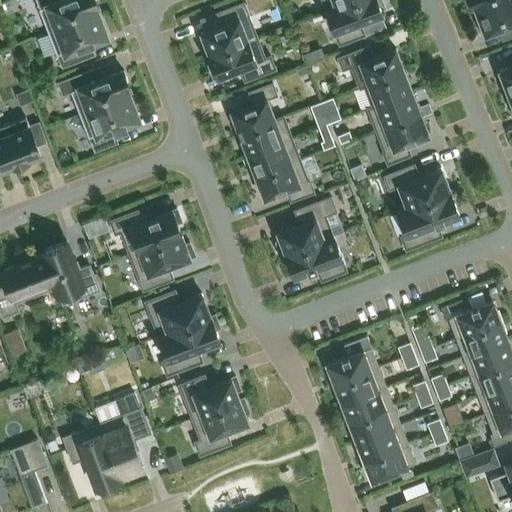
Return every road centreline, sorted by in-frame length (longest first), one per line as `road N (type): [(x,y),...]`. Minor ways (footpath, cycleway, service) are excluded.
road 1 (residential): [(272,332),(511,237)]
road 2 (residential): [(511,197),(431,0)]
road 3 (residential): [(0,224),(193,150)]
road 4 (residential): [(272,332),(247,306),(193,150)]
road 5 (residential): [(344,511),(324,443),(272,332)]
road 6 (residential): [(193,150),(142,11)]
